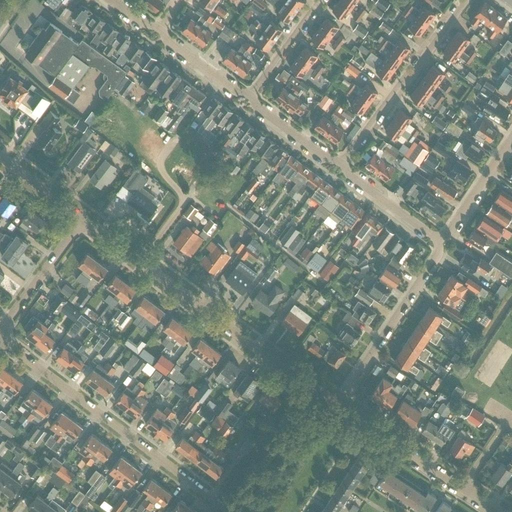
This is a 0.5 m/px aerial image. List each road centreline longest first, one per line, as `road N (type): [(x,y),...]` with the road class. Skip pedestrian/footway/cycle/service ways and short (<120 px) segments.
road 1 (residential): [(228,511),(0,339)]
road 2 (residential): [(336,404),(141,261)]
road 3 (residential): [(465,0),(340,163)]
road 4 (residential): [(336,404),(438,252),(438,239)]
road 5 (residential): [(462,488),(336,404)]
road 6 (residential): [(0,331),(83,219)]
road 7 (residential): [(438,239),(511,130)]
road 8 (residential): [(438,239),(340,163)]
